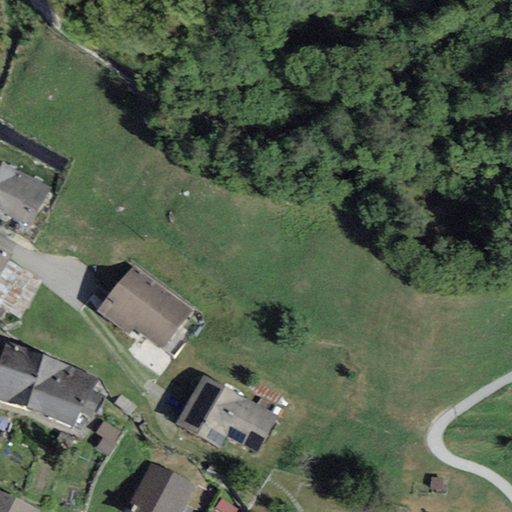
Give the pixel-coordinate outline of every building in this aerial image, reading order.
[(45,197),(0,171),(0,216),(26,231),(45,197)] [(185,309),(124,269),(96,311),(124,330),(129,324),(161,345),(185,309)] [(43,354),(6,342),(0,359),(0,400),(25,409),(43,354)] [(72,367),(43,354),(25,409),(50,416),(72,367)] [(97,378),(72,367),(50,416),(73,426),(80,413),(94,419),(103,397),(91,392),(97,378)] [(278,417),(203,378),(176,429),(220,451),(225,440),(257,457),(278,417)] [(182,511),(195,486),(150,464),(126,511),(182,511)] [(27,511),(0,498),(0,511),(27,511)]
